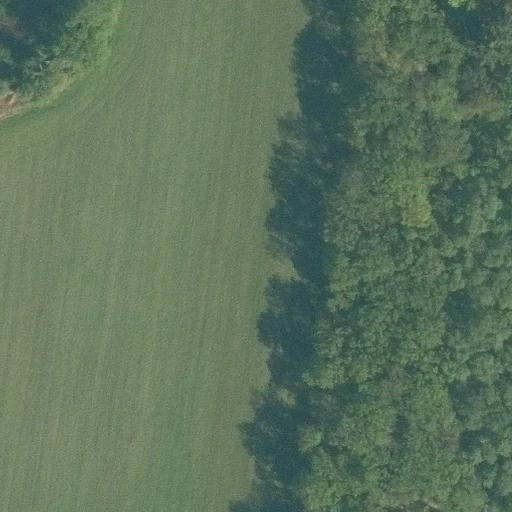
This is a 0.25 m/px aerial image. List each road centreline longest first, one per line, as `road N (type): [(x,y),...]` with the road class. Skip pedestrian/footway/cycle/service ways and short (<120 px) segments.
road 1 (track): [(373,511),(397,408),(432,326),(435,232),(419,93),(426,0)]
road 2 (track): [(432,326),(484,511)]
